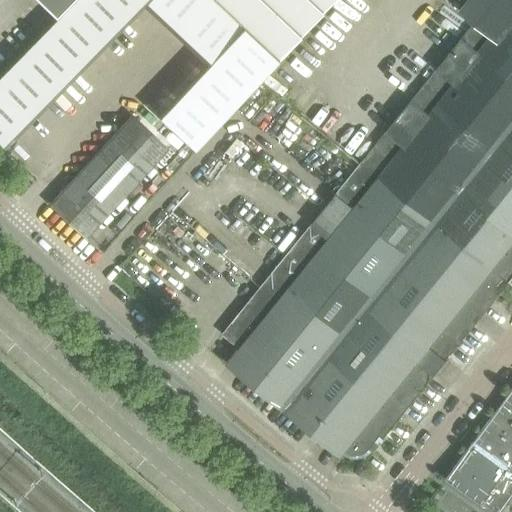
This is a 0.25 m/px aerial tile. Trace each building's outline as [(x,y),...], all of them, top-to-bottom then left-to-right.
[(37,0),(55,17),(70,0),(37,0)] [(107,0),(74,0),(66,9),(99,41),(123,16),(107,0)] [(107,0),(123,16),(138,0),(107,0)] [(139,0),(172,30),(200,0),(139,0)] [(207,0),(200,0),(172,30),(203,59),(200,62),(235,93),(267,57),(207,0)] [(213,0),(241,26),(277,60),(331,0),(213,0)] [(396,422),(511,278),(511,0),(466,0),(458,10),(473,22),(222,333),(240,347),(227,362),(341,454),(342,453),(346,456),(349,458),(353,458),(356,459),(360,458),(363,457),(366,456),(369,454),(382,438),(383,438),(396,422)] [(66,9),(41,35),(74,67),(99,41),(66,9)] [(41,35),(16,61),(49,93),(74,67),(41,35)] [(16,61),(0,76),(0,95),(24,119),(49,93),(16,61)] [(200,62),(176,89),(211,121),(235,93),(200,62)] [(176,89),(152,117),(187,148),(211,121),(176,89)] [(0,95),(0,143),(24,119),(0,95)] [(85,236),(166,148),(165,148),(173,139),(163,129),(155,138),(131,116),(50,204),(85,236)] [(495,511),(502,511),(511,498),(511,388),(446,479),(481,505),(483,503),(495,511)]
